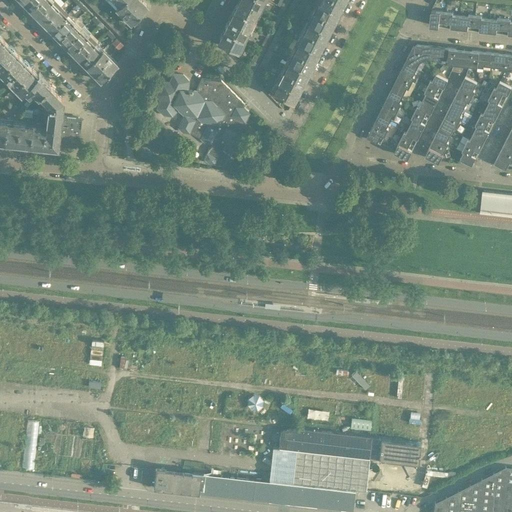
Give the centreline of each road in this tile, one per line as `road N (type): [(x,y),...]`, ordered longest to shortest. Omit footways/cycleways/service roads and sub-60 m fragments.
road 1 (secondary): [(511,311),(0,253)]
road 2 (secondary): [(0,279),(511,336)]
road 3 (unclassified): [(257,511),(0,482)]
road 4 (residential): [(95,174),(259,191)]
road 5 (residential): [(339,160),(410,23)]
road 6 (residential): [(103,110),(0,7)]
road 7 (residential): [(291,126),(358,0)]
road 8 (residential): [(339,160),(478,177)]
road 9 (residential): [(103,110),(159,2)]
